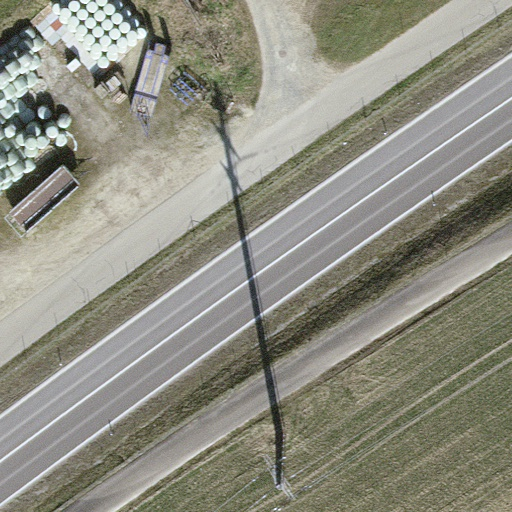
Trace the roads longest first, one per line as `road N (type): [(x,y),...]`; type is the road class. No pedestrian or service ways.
road 1 (primary): [(0,484),(511,110)]
road 2 (unclassified): [(497,0),(344,100),(0,349)]
road 3 (unclassified): [(89,511),(511,239)]
road 4 (track): [(265,0),(344,100)]
